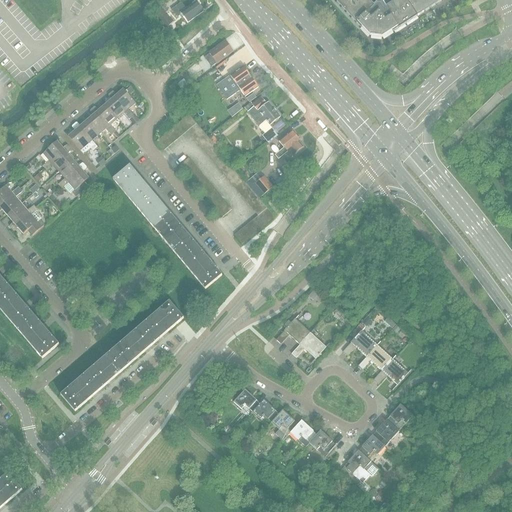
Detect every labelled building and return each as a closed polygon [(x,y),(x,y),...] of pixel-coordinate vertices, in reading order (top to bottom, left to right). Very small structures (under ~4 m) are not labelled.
[(369,0),(334,0),(361,28),(362,26),(370,35),(382,37),(392,30),(392,31),(417,15),(406,0),(394,0),(391,2),(389,0),(369,0)] [(406,0),(417,15),(440,0),(406,0)] [(203,11),(196,1),(186,9),(181,3),(171,9),(176,16),(180,13),(187,23),(203,11)] [(171,18),(162,8),(155,14),(164,24),(171,18)] [(212,67),(233,51),(226,42),(205,58),(212,67)] [(243,66),(216,85),(226,99),(240,90),(245,96),(258,87),(243,66)] [(112,91),(111,92),(127,111),(124,113),(127,116),(131,112),(129,109),(136,103),(124,89),(117,94),(115,92),(114,91),(113,91),(112,91)] [(112,99),(105,105),(117,119),(124,113),(127,111),(111,92),(110,94),(109,94),(109,95),(109,96),(112,99)] [(245,106),(250,101),(251,101),(249,97),(242,102),(245,106)] [(245,106),(244,107),(248,112),(259,126),(265,134),(269,130),(272,128),(270,125),(280,117),(269,102),(267,104),(261,97),(252,104),(250,101),(245,106)] [(94,107),(93,108),(108,127),(106,129),(108,132),(113,128),(110,125),(117,119),(105,105),(99,110),(96,107),(95,106),(95,107),(94,107)] [(94,115),(87,120),(99,134),(106,129),(108,127),(93,108),(91,109),(91,110),(91,111),(91,112),(94,115)] [(189,114),(184,118),(192,127),(196,123),(189,114)] [(184,118),(179,122),(187,131),(192,127),(184,118)] [(76,123),(75,124),(90,142),(87,144),(90,147),(95,143),(92,140),(99,134),(87,120),(81,126),(78,123),(78,122),(77,122),(76,122),(76,123)] [(272,128),(269,130),(275,137),(278,135),(276,133),(286,125),(282,120),(272,128)] [(179,122),(175,126),(182,135),(187,131),(179,122)] [(196,123),(192,127),(187,131),(191,136),(200,128),(196,123)] [(90,142),(75,124),(73,125),(72,126),(73,127),(75,130),(69,136),(81,150),(87,144),(90,142)] [(175,126),(170,130),(178,139),(182,135),(175,126)] [(200,128),(191,136),(195,140),(204,133),(200,128)] [(170,130),(165,134),(173,143),(178,139),(170,130)] [(265,134),(263,136),(269,143),(275,137),(269,130),(265,134)] [(278,159),(290,149),(295,154),(304,147),(300,142),(300,141),(292,130),(279,141),(284,148),(275,155),(278,159)] [(204,133),(195,140),(199,145),(208,138),(204,133)] [(165,134),(161,137),(168,147),(173,143),(165,134)] [(168,147),(161,137),(156,141),(164,151),(168,147)] [(208,138),(199,145),(202,150),(212,142),(208,138)] [(58,141),(43,153),(49,160),(51,162),(70,146),(69,145),(68,145),(68,144),(67,145),(63,148),(58,141)] [(212,142),(202,150),(206,155),(216,147),(212,142)] [(47,162),(51,167),(54,164),(59,171),(73,159),(68,153),(71,150),(71,149),(71,148),(70,146),(51,162),(49,160),(47,162)] [(216,147),(206,155),(210,159),(220,151),(216,147)] [(220,151),(210,159),(214,164),(223,156),(220,151)] [(223,156),(214,164),(218,168),(227,161),(223,156)] [(179,165),(183,170),(192,162),(188,158),(179,165)] [(73,159),(59,171),(65,178),(67,180),(86,164),(84,163),(83,162),(82,163),(79,166),(73,159)] [(227,161),(218,168),(222,173),(231,165),(227,161)] [(192,162),(183,170),(187,175),(196,167),(192,162)] [(62,180),(66,185),(64,187),(70,194),(72,192),(76,197),(88,186),(85,182),(89,178),(83,171),(87,168),(87,167),(87,166),(86,164),(67,180),(65,178),(62,180)] [(231,165),(222,173),(226,178),(235,170),(231,165)] [(113,180),(125,194),(141,180),(129,166),(113,180)] [(196,167),(187,175),(191,179),(200,172),(196,167)] [(235,170),(226,178),(230,182),(239,175),(235,170)] [(259,171),(246,183),(247,184),(251,189),(255,194),(258,198),(272,187),(259,171)] [(200,172),(191,179),(195,184),(204,177),(200,172)] [(239,175),(230,182),(234,187),(243,180),(239,175)] [(204,177),(195,184),(199,189),(208,181),(204,177)] [(141,180),(125,194),(136,207),(153,194),(141,180)] [(243,180),(234,187),(238,192),(247,184),(246,183),(243,180)] [(208,181),(199,189),(202,193),(212,186),(208,181)] [(247,184),(238,192),(242,197),(251,189),(247,184)] [(0,206),(14,194),(16,196),(20,194),(16,189),(12,192),(6,185),(0,190),(0,206)] [(212,186),(202,193),(206,198),(215,191),(212,186)] [(251,189),(242,197),(246,201),(255,194),(251,189)] [(215,191),(206,198),(210,203),(219,195),(215,191)] [(14,194),(0,206),(0,211),(2,209),(8,216),(22,203),(16,196),(20,194),(16,196),(14,194)] [(153,194),(136,207),(148,221),(164,207),(153,194)] [(255,194),(246,201),(250,206),(259,199),(258,198),(255,194)] [(219,195),(210,203),(214,207),(223,200),(219,195)] [(259,199),(250,206),(253,211),(263,203),(259,199)] [(223,200),(214,207),(218,212),(227,205),(223,200)] [(22,203),(8,216),(13,222),(11,224),(10,225),(10,226),(10,227),(12,228),(30,212),(32,214),(35,212),(31,207),(28,210),(22,203)] [(263,203),(253,211),(257,215),(266,208),(263,203)] [(227,205),(218,212),(222,217),(231,209),(227,205)] [(164,207),(148,221),(159,234),(175,221),(164,207)] [(266,208),(257,215),(253,219),(260,229),(274,217),(266,208)] [(30,212),(12,228),(13,230),(14,230),(15,230),(18,227),(24,234),(28,230),(32,235),(45,224),(40,219),(38,221),(32,214),(30,212)] [(253,219),(248,223),(256,232),(260,229),(253,219)] [(175,221),(159,234),(170,248),(187,234),(175,221)] [(248,223),(243,227),(251,236),(256,232),(248,223)] [(243,227),(239,231),(246,240),(251,236),(243,227)] [(246,240),(239,231),(234,235),(242,244),(246,240)] [(187,234),(170,248),(182,262),(198,248),(187,234)] [(198,248),(182,262),(193,275),(210,261),(198,248)] [(210,261),(193,275),(205,289),(221,275),(210,261)] [(1,277),(0,277),(0,300),(12,290),(1,277)] [(12,290),(0,300),(0,309),(7,318),(24,304),(12,290)] [(169,302),(155,314),(169,330),(183,318),(169,302)] [(24,304),(7,318),(19,331),(35,317),(24,304)] [(155,314),(142,326),(156,342),(169,330),(155,314)] [(35,317),(19,331),(30,344),(47,330),(43,326),(35,317)] [(291,354),(292,354),(300,345),(311,333),(295,319),(276,340),(281,344),(289,335),(300,345),(291,354)] [(142,326),(128,337),(142,354),(156,342),(142,326)] [(47,330),(30,344),(42,358),(59,344),(47,330)] [(356,347),(366,357),(367,357),(377,345),(362,331),(343,352),(348,356),(356,347)] [(300,345),(292,354),(296,358),(305,349),(316,359),(326,347),(311,333),(300,345)] [(128,337),(114,349),(129,365),(142,354),(128,337)] [(367,357),(366,357),(358,365),(363,370),(371,361),(381,371),(373,380),(381,371),(382,371),(392,359),(377,345),(367,357)] [(114,349),(101,360),(115,377),(129,365),(114,349)] [(381,371),(373,380),(378,384),(387,375),(398,385),(408,374),(392,359),(382,371),(381,371)] [(101,360),(87,372),(101,388),(115,377),(101,360)] [(87,372),(74,384),(88,400),(101,388),(87,372)] [(88,400),(74,384),(60,395),(74,412),(88,400)] [(245,405),(252,412),(260,404),(245,390),(234,402),(242,409),(245,405)] [(200,404),(207,396),(202,391),(201,392),(203,393),(197,399),(196,398),(195,398),(200,404)] [(264,400),(260,404),(252,412),(260,419),(264,416),(271,422),(279,414),(264,400)] [(401,404),(387,420),(395,427),(402,420),(406,424),(413,415),(401,404)] [(283,410),(279,414),(271,422),(279,430),(275,434),(283,441),(290,433),(298,424),(283,410)] [(290,433),(283,441),(290,433),(298,440),(299,439),(307,446),(309,443),(317,434),(302,420),(298,424),(290,433)] [(387,420),(373,435),(381,443),(388,435),(392,439),(399,431),(395,427),(387,420)] [(317,434),(309,443),(325,457),(336,445),(321,431),(317,434)] [(373,435),(359,451),(367,458),(374,451),(378,455),(385,447),(381,443),(373,435)] [(359,451),(345,466),(353,474),(363,483),(370,475),(364,470),(371,462),(367,458),(359,451)] [(8,474),(0,480),(0,491),(8,502),(22,490),(8,474)] [(0,491),(0,508),(8,502),(0,491)]
